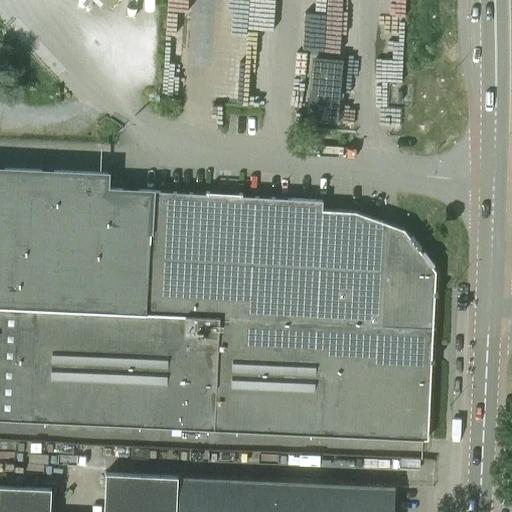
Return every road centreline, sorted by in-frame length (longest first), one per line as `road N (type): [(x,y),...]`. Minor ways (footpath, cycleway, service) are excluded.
road 1 (unclassified): [(492,181),(137,152)]
road 2 (secondary): [(478,511),(488,300)]
road 3 (secondary): [(492,181),(491,0)]
